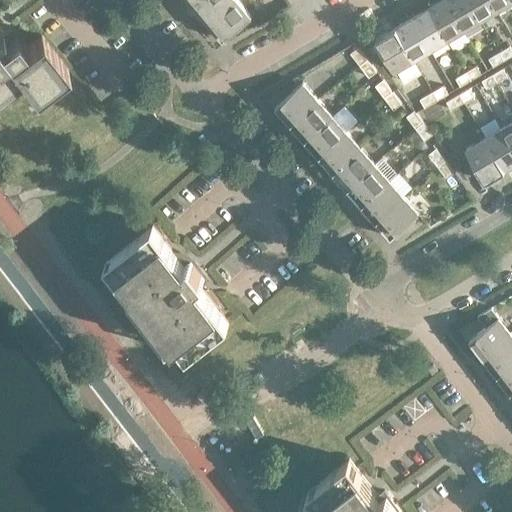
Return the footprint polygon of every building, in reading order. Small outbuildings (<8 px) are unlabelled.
[(232,0),(196,0),(193,3),(199,10),(196,12),(205,23),(232,0)] [(252,15),(239,0),(232,0),(205,23),(213,33),(216,31),(223,39),(252,15)] [(464,29),(446,0),(439,0),(428,7),(447,39),(464,29)] [(480,19),(468,0),(446,0),(464,29),(480,19)] [(497,9),(491,0),(468,0),(480,19),(497,9)] [(511,0),(491,0),(497,9),(511,0)] [(447,39),(428,7),(412,16),(431,48),(447,39)] [(431,48),(412,16),(395,26),(414,58),(431,48)] [(414,58),(395,26),(376,38),(395,70),(414,58)] [(0,93),(22,76),(29,84),(32,82),(38,91),(68,68),(41,33),(25,45),(16,33),(6,40),(0,31),(0,93)] [(511,48),(510,45),(499,51),(504,59),(511,54),(511,48)] [(367,58),(358,46),(351,52),(360,64),(367,58)] [(504,59),(499,51),(489,57),(494,65),(504,59)] [(377,70),(367,58),(360,64),(369,76),(377,70)] [(477,64),(466,71),(471,79),(482,73),(477,64)] [(508,75),(503,67),(493,73),(497,81),(508,75)] [(471,79),(466,71),(456,77),(461,85),(471,79)] [(497,81),(493,73),(482,79),(487,87),(497,81)] [(392,90),(383,78),(375,84),(385,96),(392,90)] [(275,105),(290,122),(318,98),(303,81),(275,105)] [(444,84),(433,90),(438,98),(448,92),(444,84)] [(475,95),(470,86),(459,93),(464,101),(475,95)] [(402,102),(392,90),(385,96),(394,108),(402,102)] [(438,98),(433,90),(420,98),(425,106),(438,98)] [(464,101),(459,93),(446,100),(451,109),(464,101)] [(332,114),(318,98),(290,122),(304,139),(332,114)] [(423,121),(414,109),(406,115),(415,127),(423,121)] [(347,130),(332,114),(304,139),(319,155),(347,130)] [(511,120),(502,126),(511,143),(511,120)] [(432,133),(423,121),(415,127),(425,139),(432,133)] [(511,163),(511,143),(502,126),(485,136),(504,168),(511,163)] [(361,146),(347,130),(319,155),(333,171),(361,146)] [(504,168),(485,136),(466,148),(485,180),(504,168)] [(375,163),(361,146),(333,171),(347,187),(375,163)] [(428,153),(437,165),(445,159),(436,147),(428,153)] [(454,171),(445,159),(437,165),(447,177),(454,171)] [(390,179),(375,163),(347,187),(362,203),(390,179)] [(404,195),(390,179),(362,203),(376,219),(404,195)] [(419,212),(404,195),(376,219),(391,236),(419,212)] [(117,276),(143,310),(169,343),(175,338),(188,354),(229,322),(198,282),(205,276),(191,259),(184,255),(176,253),(153,223),(111,256),(124,271),(117,276)] [(469,338),(483,356),(511,334),(511,332),(499,316),(469,338)] [(511,361),(511,334),(483,356),(496,373),(511,361)] [(511,388),(511,361),(496,373),(510,391),(511,388)] [(313,510),(314,511),(399,511),(401,511),(385,489),(378,495),(349,458),(308,490),(320,505),(313,510)]
